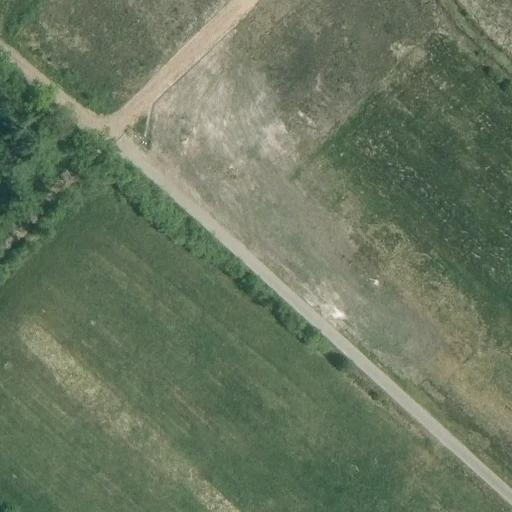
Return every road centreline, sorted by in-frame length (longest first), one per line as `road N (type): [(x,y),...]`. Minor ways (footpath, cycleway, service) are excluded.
road 1 (unclassified): [(511,502),(125,154)]
road 2 (track): [(249,0),(139,104),(0,263)]
road 3 (track): [(125,154),(0,45)]
